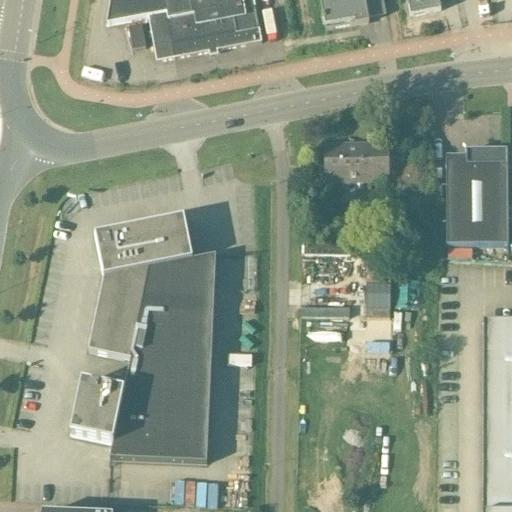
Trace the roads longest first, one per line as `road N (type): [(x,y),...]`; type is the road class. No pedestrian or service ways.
road 1 (tertiary): [(33,136),(76,151),(278,109)]
road 2 (tertiary): [(511,70),(278,109)]
